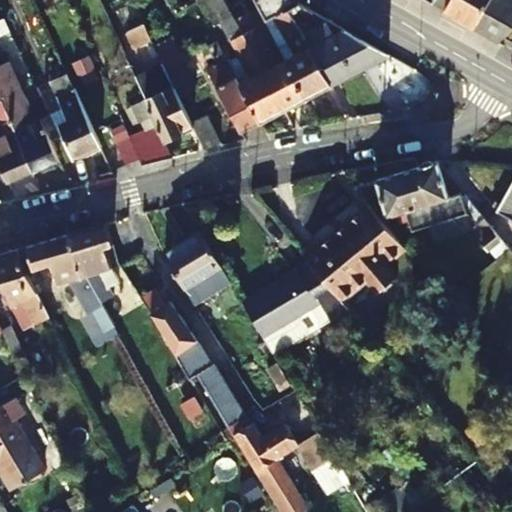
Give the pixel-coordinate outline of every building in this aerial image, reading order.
[(233,41),(230,43),(240,64),(249,82),(240,87),(260,126),(285,113),(224,1),(223,0),(197,0),(212,29),(224,23),(233,41)] [(275,68),(238,0),(226,0),(224,1),(285,113),(306,101),(285,62),(275,68)] [(331,87),(280,0),(251,0),(265,24),(274,19),(295,57),(285,62),(306,101),(331,87)] [(288,0),(280,0),(331,87),(361,71),(340,34),(316,16),(288,0)] [(511,0),(447,0),(442,10),(495,43),(511,29),(511,0)] [(132,22),(136,30),(146,25),(142,17),(132,22)] [(136,48),(143,63),(147,61),(157,82),(142,89),(146,99),(153,114),(158,124),(167,144),(195,132),(193,126),(181,101),(166,69),(164,63),(155,45),(146,25),(136,30),(129,33),(136,48)] [(389,57),(344,32),(340,34),(361,71),(389,57)] [(155,45),(164,63),(184,53),(176,35),(155,45)] [(38,43),(47,59),(54,56),(45,39),(38,43)] [(209,48),(218,66),(226,61),(219,49),(218,50),(215,45),(209,48)] [(138,66),(143,63),(136,48),(131,51),(138,66)] [(181,101),(197,93),(183,61),(166,69),(181,101)] [(230,69),(226,61),(218,66),(207,72),(242,137),(260,126),(240,87),(230,69)] [(34,172),(60,162),(43,122),(37,125),(10,62),(0,65),(0,90),(3,97),(34,172)] [(49,76),(53,83),(71,75),(66,64),(50,71),(49,76)] [(249,82),(240,64),(230,69),(240,87),(249,82)] [(69,124),(61,128),(74,160),(102,149),(71,75),(53,83),(65,112),(69,124)] [(0,140),(0,141),(0,140),(0,162),(9,183),(34,172),(3,97),(0,98),(0,140)] [(132,106),(140,121),(153,114),(146,99),(132,106)] [(53,118),(57,130),(61,128),(69,124),(65,112),(52,117),(53,118)] [(193,126),(195,132),(206,154),(221,146),(208,120),(193,126)] [(144,169),(176,161),(167,144),(158,124),(130,138),(141,161),(144,169)] [(141,161),(130,138),(117,145),(128,166),(141,161)] [(448,198),(437,163),(354,185),(373,208),(381,218),(406,211),(412,230),(466,214),(476,225),(472,229),(489,249),(501,239),(463,193),(448,198)] [(511,182),(496,212),(511,220),(511,182)] [(339,296),(344,302),(369,281),(380,293),(398,278),(388,266),(407,250),(381,218),(373,208),(323,249),(319,245),(305,256),(316,269),(339,296)] [(105,249),(113,247),(107,225),(71,235),(82,279),(87,278),(113,325),(115,330),(125,324),(99,275),(112,271),(105,249)] [(101,332),(113,325),(87,278),(82,279),(71,235),(19,250),(25,275),(27,273),(38,269),(50,265),(52,265),(58,286),(69,283),(88,317),(91,314),(101,332)] [(220,269),(201,236),(165,257),(185,290),(220,269)] [(501,239),(489,249),(497,259),(509,249),(503,241),(501,239)] [(21,303),(33,327),(49,319),(27,273),(25,275),(19,250),(0,255),(0,285),(12,308),(21,303)] [(303,278),(297,271),(243,307),(265,345),(274,359),(340,315),(337,312),(346,305),(344,302),(339,296),(316,269),(303,278)] [(167,307),(157,290),(142,300),(191,384),(199,380),(229,431),(234,439),(252,428),(247,419),(215,368),(212,369),(172,304),(167,307)] [(24,331),(33,327),(21,303),(12,308),(24,331)] [(346,305),(337,312),(340,315),(350,327),(359,320),(346,305)] [(29,363),(13,328),(2,333),(19,368),(29,363)] [(42,472),(12,420),(23,415),(13,399),(0,406),(0,472),(10,490),(42,472)] [(252,428),(234,439),(257,473),(299,447),(285,426),(263,440),(254,426),(252,428)] [(233,440),(234,439),(229,431),(221,435),(226,444),(233,440)] [(337,463),(319,434),(299,447),(318,475),(337,463)] [(273,503),(295,490),(289,480),(267,493),(273,503)]
